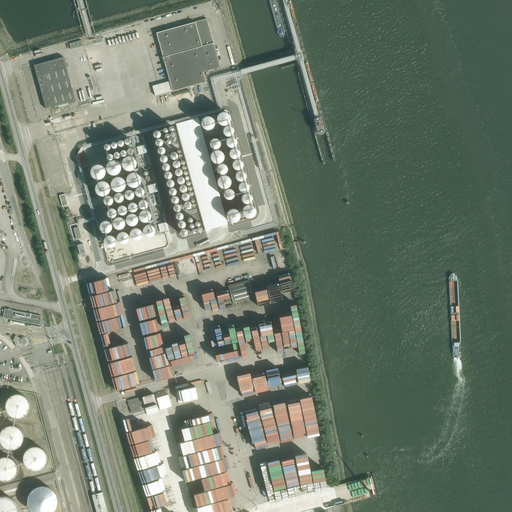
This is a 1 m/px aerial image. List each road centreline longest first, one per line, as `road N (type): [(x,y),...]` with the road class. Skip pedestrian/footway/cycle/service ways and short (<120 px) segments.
road 1 (unclassified): [(118,511),(0,71)]
road 2 (unknown): [(85,220),(256,175)]
road 3 (unknown): [(171,476),(314,441)]
road 4 (unknown): [(85,220),(84,190),(172,165)]
